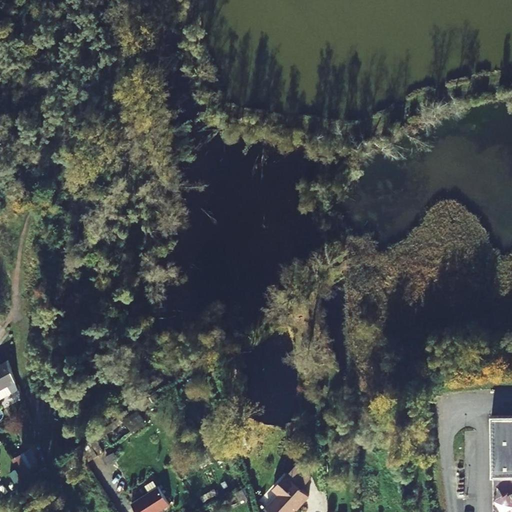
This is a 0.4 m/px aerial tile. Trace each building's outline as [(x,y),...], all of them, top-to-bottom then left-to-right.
[(0,384),(6,395),(18,388),(8,360),(0,364),(0,384)] [(137,409),(124,419),(134,431),(146,421),(137,409)] [(511,415),(492,416),(493,477),(511,476),(511,415)] [(75,449),(85,464),(98,456),(88,441),(75,449)] [(31,449),(20,454),(27,468),(38,463),(31,449)] [(311,476),(297,464),(287,475),(302,488),(311,476)] [(20,474),(17,468),(7,474),(11,480),(20,474)] [(280,493),(267,508),(271,511),(290,511),(302,500),(304,501),(309,495),(302,488),(287,475),(286,474),(274,488),(280,493)] [(156,511),(170,504),(159,486),(158,486),(154,480),(145,486),(149,492),(132,503),(137,511),(156,511)] [(240,501),(248,497),(243,489),(236,492),(240,501)] [(500,511),(511,506),(511,501),(508,492),(495,498),(500,511)]
